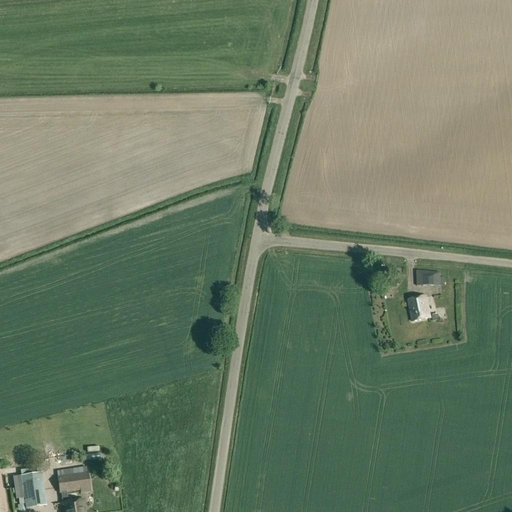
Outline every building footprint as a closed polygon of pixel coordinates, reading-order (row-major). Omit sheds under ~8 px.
[(440,274),(416,272),(417,287),(440,287),(440,274)] [(408,301),(408,304),(410,315),(412,323),(430,319),(426,297),(408,301)] [(89,489),(86,467),(56,472),(59,494),(89,489)] [(42,472),(21,475),(25,508),(46,505),(42,472)] [(61,503),(62,511),(84,511),(83,500),(61,503)]
